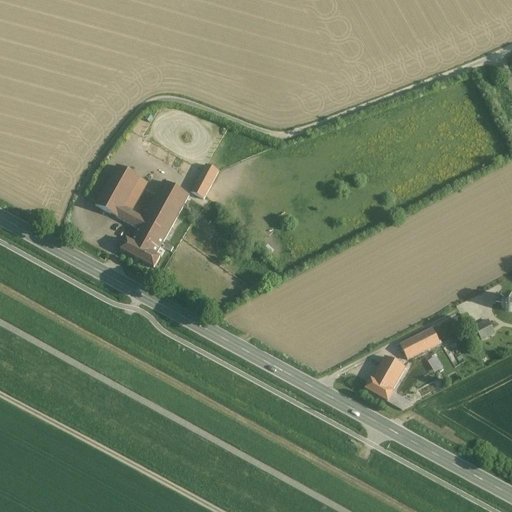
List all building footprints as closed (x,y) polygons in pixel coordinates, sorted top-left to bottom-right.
[(216,165),(202,157),(189,185),(202,193),(216,165)] [(146,176),(114,160),(94,201),(134,222),(129,234),(125,231),(118,245),(155,265),(162,251),(157,248),(187,189),(161,175),(142,211),(131,205),(146,176)] [(511,296),(508,296),(506,296),(504,298),(502,300),(501,302),(500,304),(500,307),(501,309),(503,311),(505,313),(507,313),(510,314),(511,312),(511,296)] [(495,334),(488,322),(475,328),(481,341),(495,334)] [(433,330),(400,347),(408,362),(440,345),(433,330)] [(406,372),(386,360),(372,383),(371,382),(365,392),(388,405),(393,395),(392,394),(406,372)] [(408,411),(412,402),(394,394),(390,403),(408,411)]
